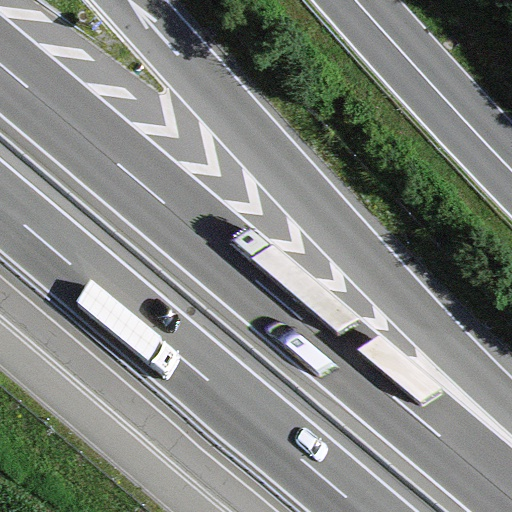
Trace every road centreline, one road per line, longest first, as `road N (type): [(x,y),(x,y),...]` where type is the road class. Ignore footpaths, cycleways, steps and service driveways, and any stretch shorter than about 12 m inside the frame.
road 1 (motorway): [(511,499),(0,69)]
road 2 (motorway): [(511,400),(135,0)]
road 3 (motorway): [(0,207),(364,511)]
road 4 (primary): [(511,173),(358,0)]
